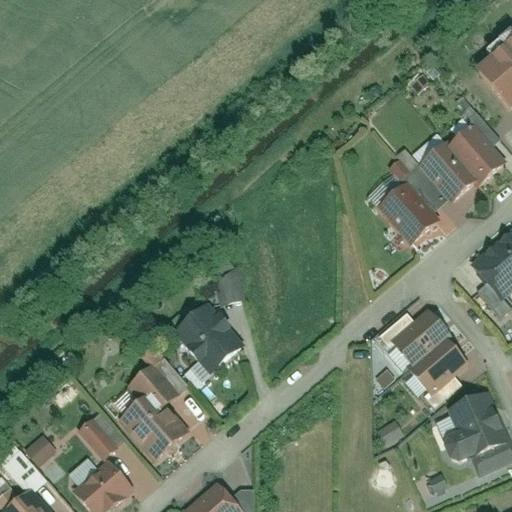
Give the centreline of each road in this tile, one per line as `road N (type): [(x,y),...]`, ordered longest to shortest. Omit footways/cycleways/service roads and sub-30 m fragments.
road 1 (residential): [(152,511),(423,278)]
road 2 (track): [(350,511),(346,342)]
road 3 (residential): [(423,278),(482,345),(511,396)]
road 4 (residential): [(423,278),(511,193)]
